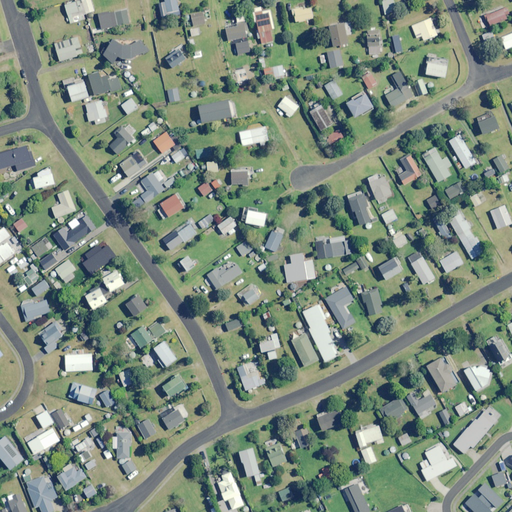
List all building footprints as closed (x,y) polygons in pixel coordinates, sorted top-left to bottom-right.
[(94,11),(90,0),(81,0),(86,14),(94,11)] [(179,11),(176,0),(164,0),(168,13),(179,11)] [(397,11),(393,0),(386,0),(381,2),(386,15),(397,11)] [(83,17),(82,11),(79,1),(65,5),(67,15),(69,15),(71,24),(75,23),(74,19),(83,17)] [(255,24),(257,24),(258,30),(256,31),(258,39),(260,39),(262,44),(273,42),(270,30),(275,30),(270,10),(262,12),(261,7),(254,9),(255,14),(253,14),(255,24)] [(509,14),(507,7),(481,17),(486,28),(507,20),(505,15),(509,14)] [(292,10),(293,18),(295,17),(296,23),(313,19),(311,8),(302,10),(302,8),(292,10)] [(130,24),(127,10),(115,13),(118,26),(130,24)] [(113,28),(109,13),(98,16),(102,30),(113,28)] [(191,15),(193,27),(205,25),(202,13),(191,15)] [(437,35),(431,19),(412,26),(417,38),(422,36),(424,41),(437,35)] [(248,31),(247,22),(237,24),(237,25),(226,28),(228,41),(247,38),(246,31),(248,31)] [(352,35),(350,23),(329,27),(333,47),(349,44),(347,36),(352,35)] [(199,35),(198,28),(190,30),(191,37),(199,35)] [(368,47),(380,46),(379,30),(367,31),(368,47)] [(494,37),(492,31),(481,36),(484,41),(494,37)] [(511,33),(501,38),(506,50),(511,46),(511,33)] [(83,55),(78,37),(54,44),(59,62),(83,55)] [(142,42),(130,47),(123,46),(113,40),(102,57),(114,64),(118,57),(122,59),(131,59),(147,51),(142,42)] [(181,65),(180,63),(186,59),(190,56),(181,43),(168,53),(170,56),(166,59),(173,69),(178,65),(179,66),(181,65)] [(343,66),(340,50),(327,53),(331,69),(343,66)] [(445,78),(448,61),(441,59),(429,57),(426,75),(445,78)] [(273,68),(274,77),(284,76),(282,66),(273,68)] [(410,76),(405,67),(402,68),(406,78),(410,76)] [(248,81),(246,68),(235,70),(237,83),(248,81)] [(274,77),(273,68),(264,69),(266,79),(274,77)] [(101,78),(99,72),(88,76),(95,96),(111,91),(111,93),(121,89),(118,78),(109,81),(107,76),(101,78)] [(377,85),(371,74),(363,78),(369,90),(377,85)] [(427,93),(422,79),(413,83),(419,97),(427,93)] [(342,95),(333,80),(324,86),(333,100),(342,95)] [(414,96),(405,80),(397,84),(400,88),(385,96),(392,108),(414,96)] [(89,97),(84,82),(68,87),(72,102),(89,97)] [(180,101),(178,89),(167,91),(170,103),(180,101)] [(374,109),(364,93),(346,104),(355,118),(362,114),(363,115),(374,109)] [(278,106),(286,113),(285,114),(291,119),(293,116),(300,108),(285,97),(278,106)] [(137,108),(131,99),(121,106),(128,115),(137,108)] [(104,110),(101,100),(84,105),(89,122),(95,120),(96,125),(106,122),(104,118),(107,117),(105,109),(104,110)] [(229,103),(229,100),(198,106),(202,123),(237,116),(234,102),(229,103)] [(333,125),(321,105),(310,112),(321,131),(333,125)] [(499,129),(493,112),(477,118),(483,135),(499,129)] [(157,128),(153,123),(148,127),(152,132),(157,128)] [(134,132),(127,125),(123,129),(122,127),(114,134),(118,138),(110,147),(118,155),(134,139),(130,136),(134,132)] [(268,140),(265,127),(239,133),(242,146),(260,142),(260,146),(265,145),(264,142),(268,140)] [(343,138),(337,128),(331,132),(336,142),(343,138)] [(175,145),(166,133),(154,142),(163,154),(175,145)] [(476,163),(459,135),(449,141),(465,169),(476,163)] [(28,151),(27,146),(0,153),(0,170),(15,166),(17,172),(36,167),(31,150),(28,151)] [(442,160),(434,147),(421,154),(438,183),(450,175),(446,169),(451,166),(446,158),(442,160)] [(212,156),(210,148),(195,152),(197,159),(212,156)] [(110,160),(104,150),(99,153),(105,163),(110,160)] [(147,164),(137,151),(119,164),(129,177),(147,164)] [(184,158),(179,151),(171,157),(176,163),(184,158)] [(422,175),(409,154),(399,160),(406,171),(399,176),(404,185),(422,175)] [(509,169),(502,156),(494,160),(501,173),(509,169)] [(218,172),(217,162),(207,163),(208,173),(218,172)] [(55,184),(51,168),(39,174),(39,177),(29,180),(32,190),(55,184)] [(247,186),(248,173),(232,172),(231,185),(247,186)] [(165,190),(152,173),(142,182),(149,191),(141,196),(147,203),(165,190)] [(378,179),(376,175),(368,178),(370,184),(365,186),(369,197),(374,195),(376,200),(392,194),(385,176),(378,179)] [(220,186),(216,180),(211,183),(215,189),(220,186)] [(465,191),(460,182),(445,191),(450,200),(465,191)] [(212,191),(206,183),(198,189),(204,197),(212,191)] [(486,201),(480,190),(469,196),(475,207),(486,201)] [(76,211),(68,191),(58,195),(61,204),(52,208),(56,219),(76,211)] [(355,211),(361,227),(378,221),(376,217),(370,219),(366,208),(369,207),(364,193),(348,199),(353,212),(355,211)] [(182,200),(178,194),(160,205),(168,218),(186,207),(182,200)] [(440,204),(435,196),(426,202),(432,210),(440,204)] [(511,224),(505,206),(490,211),(498,229),(511,224)] [(267,215),(248,210),(246,223),(264,227),(267,215)] [(397,219),(392,210),(381,216),(386,225),(397,219)] [(303,221),(288,213),(282,226),(289,229),(286,235),(294,239),(303,221)] [(471,222),(468,224),(462,213),(449,221),(458,237),(471,260),(483,253),(479,245),(481,244),(477,237),(474,238),(470,231),(471,230),(470,228),(473,226),(471,222)] [(214,220),(210,215),(198,223),(203,229),(214,220)] [(232,229),(236,226),(230,217),(218,226),(224,235),(227,232),(231,236),(235,232),(232,229)] [(28,227),(21,219),(13,225),(20,233),(28,227)] [(195,231),(198,229),(192,221),(188,223),(176,233),(185,245),(198,235),(195,231)] [(443,222),(436,226),(446,240),(452,236),(443,222)] [(10,236),(4,228),(0,230),(0,242),(0,243),(10,236)] [(284,235),(273,230),(265,247),(275,252),(284,235)] [(406,242),(401,231),(393,235),(395,239),(393,241),(396,247),(406,242)] [(352,241),(345,242),(344,237),(321,240),(322,242),(315,243),(318,259),(354,254),(352,241)] [(53,248),(46,239),(31,248),(37,258),(53,248)] [(236,249),(242,258),(253,250),(247,241),(236,249)] [(0,264),(15,254),(6,242),(0,246),(0,264)] [(434,278),(419,251),(408,257),(423,284),(434,278)] [(463,264),(456,252),(440,261),(447,273),(463,264)] [(63,258),(60,253),(52,258),(55,264),(63,258)] [(195,266),(187,256),(180,262),(188,272),(195,266)] [(369,267),(363,256),(356,260),(362,271),(369,267)] [(400,263),(397,257),(378,267),(386,280),(401,272),(397,265),(400,263)] [(28,264),(23,258),(16,263),(21,269),(28,264)] [(50,261),(45,264),(49,270),(54,267),(50,261)] [(75,270),(68,261),(55,270),(65,284),(74,277),(71,273),(75,270)] [(359,268),(356,262),(342,270),(346,276),(359,268)] [(220,272),(218,269),(207,275),(217,290),(243,273),(237,264),(227,271),(225,268),(220,272)] [(267,268),(264,264),(258,268),(261,272),(267,268)] [(35,273),(33,269),(26,274),(28,277),(24,280),(28,287),(39,279),(34,274),(35,273)] [(50,271),(49,272),(49,273),(48,274),(49,275),(49,276),(50,277),(50,278),(51,278),(52,278),(53,278),(54,278),(55,278),(56,277),(57,276),(57,275),(57,274),(57,273),(57,272),(56,272),(56,271),(55,271),(55,270),(54,270),(53,270),(52,270),(51,270),(50,270),(50,271)] [(107,302),(103,295),(124,283),(116,271),(103,279),(105,283),(89,292),(84,295),(92,310),(107,302)] [(55,282),(52,279),(50,280),(58,290),(62,287),(58,280),(55,282)] [(49,288),(44,280),(32,289),(37,296),(49,288)] [(26,289),(22,282),(16,286),(21,293),(26,289)] [(253,283),(250,285),(237,294),(246,307),(259,298),(258,296),(260,294),(253,283)] [(354,301),(346,287),(325,299),(343,330),(356,323),(351,313),(348,315),(344,306),(354,301)] [(382,304),(377,289),(361,293),(364,303),(365,302),(369,316),(382,313),(380,305),(382,304)] [(147,308),(138,295),(126,304),(135,317),(147,308)] [(50,313),(46,300),(22,308),(26,322),(34,319),(34,318),(50,313)] [(326,319),(319,305),(303,312),(311,328),(309,329),(325,362),(338,356),(333,347),(335,346),(328,333),(330,332),(324,320),(326,319)] [(271,318),(269,312),(262,315),(265,321),(271,318)] [(242,326),(239,318),(226,324),(229,332),(242,326)] [(62,329),(57,322),(39,334),(47,346),(45,348),(49,353),(58,347),(54,342),(63,336),(59,331),(62,329)] [(166,332),(159,323),(150,330),(157,339),(166,332)] [(152,340),(142,327),(131,335),(141,348),(152,340)] [(280,348),(277,334),(271,335),(272,340),(259,344),(262,353),(267,351),(270,360),(277,358),(275,349),(280,348)] [(319,360),(306,334),(292,340),(305,367),(319,360)] [(511,359),(511,358),(501,340),(488,347),(499,366),(511,359)] [(177,359),(164,341),(151,351),(163,369),(177,359)] [(93,370),(92,354),(65,356),(66,372),(93,370)] [(445,366),(440,359),(426,367),(442,393),(460,383),(449,364),(445,366)] [(249,374),(246,365),(238,368),(245,391),(265,384),(263,378),(260,379),(257,371),(249,374)] [(486,366),(480,369),(479,370),(478,368),(473,370),(473,369),(466,372),(477,393),(484,390),(488,387),(489,386),(492,376),(486,366)] [(135,383),(130,370),(119,375),(124,387),(135,383)] [(186,386),(179,375),(163,386),(171,397),(183,389),(186,386)] [(97,390),(73,383),(69,397),(92,405),(97,390)] [(115,402),(108,390),(100,395),(107,407),(115,402)] [(420,400),(415,392),(407,397),(421,419),(428,415),(425,411),(436,404),(430,394),(420,400)] [(400,399),(380,409),(388,424),(407,413),(400,399)] [(467,408),(464,402),(454,407),(460,418),(472,411),(470,407),(467,408)] [(187,420),(179,407),(169,413),(167,411),(160,415),(170,430),(187,420)] [(70,424),(62,409),(53,414),(61,429),(70,424)] [(498,419),(487,409),(477,421),(475,419),(453,445),(464,454),(471,446),(473,448),(498,419)] [(342,424),(337,410),(318,418),(323,431),(342,424)] [(452,423),(446,410),(439,413),(446,426),(452,423)] [(54,423),(48,411),(37,416),(43,428),(54,423)] [(89,424),(86,419),(72,427),(75,432),(89,424)] [(155,433),(147,419),(137,425),(146,439),(155,433)] [(383,439),(379,426),(355,433),(360,448),(367,446),(366,444),(383,439)] [(312,444),(306,427),(294,431),(300,449),(312,444)] [(99,434),(95,428),(90,432),(93,438),(99,434)] [(59,441),(52,429),(37,438),(34,433),(24,438),(34,455),(59,441)] [(131,433),(117,433),(117,437),(113,437),(113,448),(117,449),(117,459),(130,459),(130,446),(131,446),(131,433)] [(411,442),(407,433),(398,437),(402,446),(411,442)] [(24,460),(6,437),(0,441),(0,456),(11,470),(24,460)] [(89,437),(85,440),(89,446),(93,444),(89,437)] [(105,446),(99,437),(96,440),(102,448),(105,446)] [(88,446),(85,441),(75,447),(78,452),(88,446)] [(286,462),(280,444),(266,449),(273,467),(286,462)] [(396,452),(393,446),(382,451),(385,457),(396,452)] [(447,461),(439,446),(425,453),(428,459),(420,463),(423,469),(421,470),(427,482),(457,466),(452,458),(447,461)] [(376,461),(371,447),(361,451),(366,465),(376,461)] [(260,474),(253,448),(239,452),(242,463),(243,462),(247,477),(260,474)] [(112,456),(108,450),(103,452),(108,459),(112,456)] [(91,458),(88,451),(78,456),(82,462),(91,458)] [(53,468),(47,457),(43,459),(49,470),(53,468)] [(96,466),(92,460),(85,464),(88,470),(96,466)] [(136,469),(131,461),(122,466),(127,475),(136,469)] [(77,472),(73,467),(57,478),(67,491),(87,477),(81,470),(77,472)] [(240,495),(236,483),(235,483),(228,467),(219,470),(223,481),(218,483),(224,501),(228,500),(232,510),(244,505),(240,495)] [(334,480),(330,467),(322,469),(324,474),(319,475),(322,484),(334,480)] [(507,484),(503,472),(492,476),(496,487),(507,484)] [(47,484),(44,477),(26,483),(35,508),(40,506),(42,511),(51,511),(55,511),(51,501),(57,498),(52,482),(47,484)] [(344,487),(355,511),(363,511),(371,509),(358,481),(344,487)] [(504,502),(485,483),(478,490),(483,495),(479,499),(474,494),(465,503),(474,511),(491,511),(488,508),(492,504),(497,508),(504,502)] [(96,494),(91,485),(83,490),(88,499),(96,494)] [(293,497),(289,488),(279,493),(283,502),(293,497)] [(26,511),(19,494),(8,498),(13,511),(26,511)]
